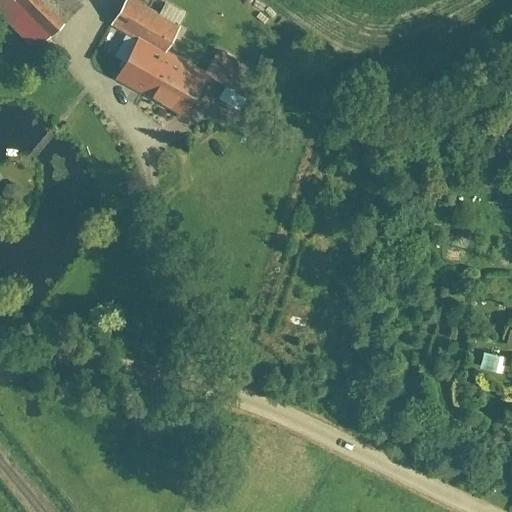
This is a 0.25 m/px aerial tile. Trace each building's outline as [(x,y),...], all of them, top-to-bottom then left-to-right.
[(31,0),(20,0),(0,22),(0,26),(32,56),(60,26),(31,0)] [(41,0),(62,17),(76,0),(41,0)] [(176,29),(128,2),(115,26),(163,53),(176,29)] [(107,30),(88,65),(183,116),(202,81),(107,30)] [(237,68),(218,103),(239,114),(258,79),(237,68)] [(5,189),(0,194),(0,197),(3,205),(11,207),(18,204),(20,195),(14,188),(5,189)] [(481,349),(476,365),(500,372),(505,356),(481,349)]
